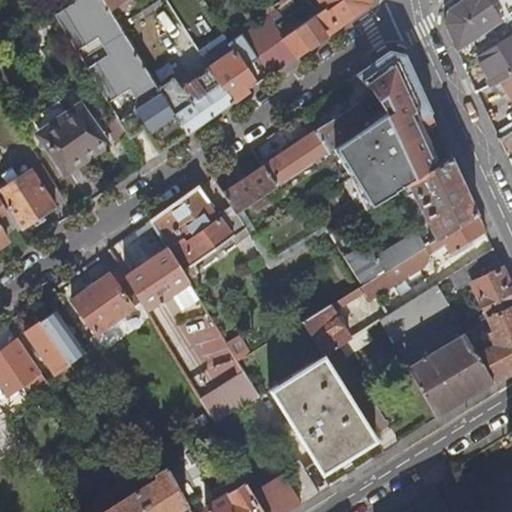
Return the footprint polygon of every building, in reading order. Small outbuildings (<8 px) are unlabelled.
[(167,147),(186,134),(174,114),(115,17),(110,9),(104,0),(46,0),(130,138),(144,129),(159,153),(167,147)] [(104,0),(110,9),(123,0),(104,0)] [(123,0),(110,9),(115,17),(137,0),(123,0)] [(317,0),(324,9),(283,37),(268,16),(253,26),(258,34),(248,41),(268,70),(294,52),(297,56),(324,37),(370,5),(371,0),(317,0)] [(446,24),(457,49),(511,10),(511,0),(464,0),(463,1),(449,11),(446,24)] [(288,8),(286,3),(276,10),(280,15),(285,12),(284,10),(288,8)] [(222,109),(247,91),(243,85),(253,79),(245,66),(258,58),(248,42),(242,33),(229,42),(228,41),(227,42),(233,51),(208,69),(219,84),(174,114),(186,134),(222,109)] [(495,82),(499,79),(511,71),(511,34),(478,56),(495,82)] [(390,52),(357,75),(361,82),(364,82),(371,89),(379,101),(387,113),(370,124),(333,148),(369,206),(409,181),(433,166),(418,134),(435,123),(434,121),(432,117),(420,91),(410,68),(408,64),(400,68),(393,53),(390,52)] [(403,55),(393,53),(400,68),(408,64),(403,55)] [(511,99),(511,71),(499,79),(511,99)] [(333,148),(370,124),(357,105),(316,132),(328,151),(333,148)] [(105,140),(83,109),(42,138),(63,169),(105,140)] [(511,131),(500,139),(506,153),(511,149),(511,131)] [(263,167),(275,186),(328,151),(316,132),(295,146),(277,157),(275,154),(261,164),(263,167)] [(433,166),(409,181),(430,223),(378,256),(386,268),(477,212),(462,180),(450,156),(433,166)] [(233,206),(236,212),(275,186),(263,167),(248,177),(224,193),(233,206)] [(0,198),(18,230),(54,206),(32,169),(16,179),(12,172),(6,177),(10,183),(0,189),(0,198)] [(167,247),(182,271),(231,236),(237,244),(250,235),(236,212),(233,206),(218,217),(213,209),(215,207),(200,186),(189,193),(161,213),(151,220),(156,229),(167,247)] [(15,254),(27,246),(18,230),(0,198),(0,245),(6,242),(15,254)] [(361,283),(303,320),(324,354),(339,344),(350,337),(333,309),(363,291),(367,298),(388,286),(420,266),(420,268),(423,266),(422,265),(429,255),(428,253),(433,250),(433,251),(445,244),(450,254),(486,231),(482,224),(477,212),(386,268),(361,283)] [(151,220),(136,230),(142,239),(156,229),(151,220)] [(345,257),(361,283),(386,268),(378,256),(370,241),(345,257)] [(167,247),(126,276),(141,300),(145,308),(161,297),(173,314),(198,297),(188,280),(182,271),(167,247)] [(487,316),(511,304),(511,288),(507,277),(502,267),(485,276),(477,259),(450,275),(457,289),(472,283),(487,316)] [(141,300),(126,276),(119,266),(73,299),(95,332),(141,300)] [(379,320),(392,342),(450,306),(437,283),(379,320)] [(492,379),(495,384),(511,372),(511,304),(487,316),(492,328),(488,331),(494,344),(477,353),(492,379)] [(55,311),(39,322),(71,366),(74,363),(72,359),(83,351),(55,311)] [(71,366),(39,322),(25,333),(53,373),(64,365),(67,369),(71,366)] [(366,327),(350,337),(339,344),(346,356),(373,339),(366,327)] [(407,367),(435,415),(463,398),(492,379),(477,353),(464,331),(407,367)] [(226,342),(237,360),(250,352),(239,334),(226,342)] [(0,387),(5,395),(40,371),(17,338),(0,350),(0,387)] [(374,437),(324,354),(269,388),(320,470),(374,437)] [(84,367),(76,373),(86,388),(95,382),(84,367)] [(243,370),(200,396),(208,410),(215,422),(245,403),(258,395),(243,370)] [(86,388),(76,373),(68,379),(78,394),(86,388)] [(210,425),(215,422),(208,410),(203,413),(210,425)] [(171,511),(172,511),(186,502),(166,466),(154,474),(154,480),(101,511),(91,511),(171,511)] [(264,511),(246,483),(206,508),(208,511),(264,511)] [(0,509),(11,502),(0,486),(0,509)] [(448,511),(440,494),(403,511),(448,511)]
